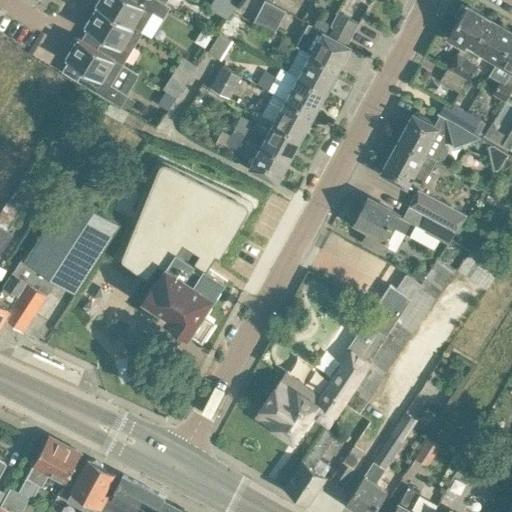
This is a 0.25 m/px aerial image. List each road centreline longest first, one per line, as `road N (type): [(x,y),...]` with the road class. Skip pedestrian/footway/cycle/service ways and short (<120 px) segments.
road 1 (residential): [(165,457),(217,385),(430,0)]
road 2 (secondary): [(165,457),(0,376)]
